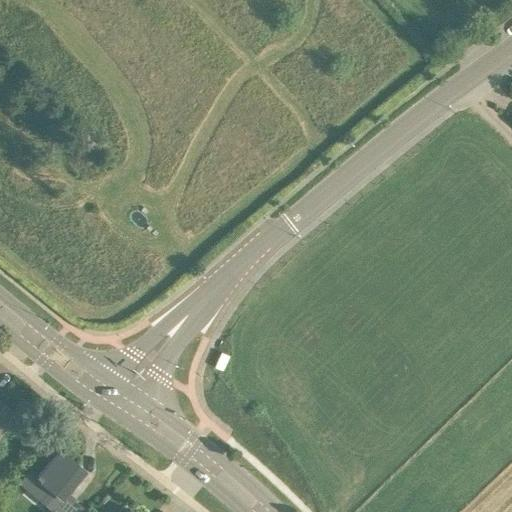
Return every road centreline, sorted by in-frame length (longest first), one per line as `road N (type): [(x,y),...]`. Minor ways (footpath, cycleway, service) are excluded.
road 1 (tertiary): [(188,316),(511,48)]
road 2 (secondary): [(278,511),(135,397)]
road 3 (secondary): [(121,419),(242,511)]
road 4 (secondary): [(103,375),(0,296)]
